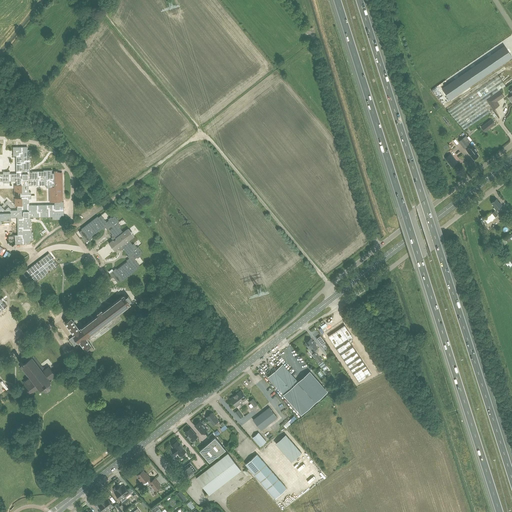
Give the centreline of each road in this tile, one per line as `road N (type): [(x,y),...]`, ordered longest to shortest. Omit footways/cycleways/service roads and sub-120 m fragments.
road 1 (motorway): [(336,0),(499,511)]
road 2 (motorway): [(511,478),(359,0)]
road 3 (tertiary): [(300,270),(263,265),(217,280),(199,273),(0,29)]
road 4 (primary): [(55,511),(301,321)]
road 5 (unclassified): [(378,247),(511,144)]
road 6 (primary): [(386,256),(511,159)]
